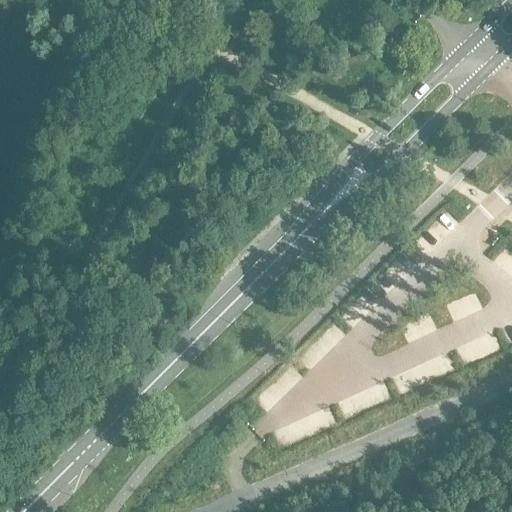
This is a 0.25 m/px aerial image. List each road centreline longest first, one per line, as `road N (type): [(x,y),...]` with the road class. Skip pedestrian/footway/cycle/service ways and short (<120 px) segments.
road 1 (secondary): [(20,511),(339,195)]
road 2 (secondary): [(511,2),(355,160),(339,195)]
road 3 (secondary): [(339,195),(380,175),(511,43)]
